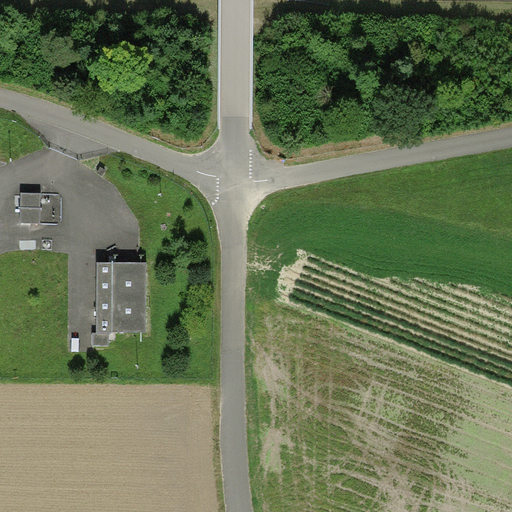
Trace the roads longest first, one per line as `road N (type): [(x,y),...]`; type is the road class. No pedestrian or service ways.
road 1 (unclassified): [(0,98),(229,185),(511,138)]
road 2 (track): [(236,0),(228,254),(237,511)]
